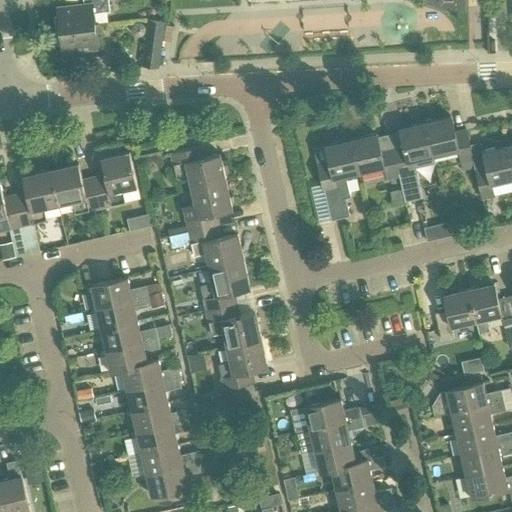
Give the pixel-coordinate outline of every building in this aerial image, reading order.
[(57,8),(60,29),(100,24),(95,24),(94,15),(110,13),(108,0),(81,0),(82,5),(57,8)] [(184,0),(184,5),(201,8),(202,0),(184,0)] [(161,48),(165,21),(149,19),(145,45),(161,48)] [(146,31),(145,25),(141,21),(135,22),(131,26),(132,32),(137,36),(142,35),(146,31)] [(100,24),(60,29),(62,51),(103,46),(100,24)] [(425,121),(433,155),(459,149),(464,171),(475,168),(466,131),(455,133),(450,115),(425,121)] [(403,143),(392,145),(399,176),(406,202),(422,199),(415,168),(435,163),(433,155),(425,121),(400,127),(403,143)] [(351,138),(359,172),(384,166),(387,178),(399,176),(392,145),(380,148),(377,132),(351,138)] [(359,172),(351,138),(326,144),(329,161),(318,164),(330,219),(349,215),(345,198),(351,197),(345,175),(359,172)] [(511,178),(511,162),(508,144),(483,150),(487,167),(475,170),(482,198),(494,195),(491,183),(511,178)] [(189,174),(192,188),(226,181),(220,153),(204,156),(201,145),(170,152),(173,163),(176,177),(189,174)] [(92,176),(99,208),(112,205),(112,204),(125,201),(122,189),(137,186),(129,151),(101,158),(104,174),(92,176)] [(50,170),(57,204),(72,200),(75,213),(89,209),(89,210),(99,208),(92,176),(82,179),(78,163),(50,170)] [(25,192),(14,194),(21,226),(47,220),(44,207),(57,204),(50,170),(22,176),(25,192)] [(0,181),(0,180),(0,230),(21,226),(14,194),(4,196),(0,181)] [(183,206),(188,231),(221,223),(218,212),(232,209),(226,181),(192,188),(195,203),(183,206)] [(131,215),(134,228),(150,225),(147,211),(131,215)] [(449,222),(435,226),(438,239),(451,235),(449,222)] [(221,223),(188,231),(189,232),(170,236),(172,247),(191,243),(194,256),(206,253),(209,267),(244,260),(237,232),(223,235),(221,223)] [(437,249),(460,243),(458,235),(435,240),(437,249)] [(12,241),(0,244),(4,259),(16,256),(12,241)] [(200,284),(206,309),(237,302),(235,291),(250,288),(244,260),(209,267),(213,281),(200,284)] [(97,307),(148,294),(146,285),(146,284),(130,288),(127,276),(92,284),(92,286),(86,287),(87,291),(93,290),(97,307)] [(146,285),(148,294),(161,291),(163,291),(161,282),(146,285)] [(504,329),(511,327),(511,305),(510,295),(498,298),(494,282),(469,288),(476,320),(479,333),(490,330),(487,317),(501,314),(504,329)] [(476,320),(469,288),(444,294),(447,309),(435,312),(441,341),(454,338),(451,325),(476,320)] [(161,291),(148,294),(150,305),(151,308),(165,305),(161,291)] [(98,311),(102,328),(137,319),(135,308),(150,305),(148,294),(97,307),(91,308),(92,312),(98,311)] [(240,314),(237,302),(206,309),(211,335),(224,332),(227,346),(261,338),(255,310),(240,314)] [(179,324),(190,321),(188,313),(178,315),(179,324)] [(137,319),(102,328),(96,329),(97,333),(103,332),(107,349),(157,336),(171,333),(169,325),(155,328),(155,327),(140,330),(137,319)] [(157,336),(107,349),(101,350),(102,354),(108,353),(112,371),(117,369),(122,368),(122,367),(147,361),(146,360),(144,350),(159,346),(157,336)] [(261,338),(227,346),(230,360),(218,363),(221,376),(220,376),(223,388),(254,381),(252,370),(268,367),(261,338)] [(122,368),(117,369),(118,374),(123,373),(127,389),(178,376),(177,366),(161,369),(158,358),(146,360),(147,361),(122,367),(122,368)] [(128,393),(132,409),(168,401),(165,390),(180,387),(178,376),(127,389),(122,390),(123,394),(128,393)] [(446,389),(452,411),(504,399),(502,389),(485,393),(482,380),(446,389)] [(81,400),(92,397),(94,396),(91,387),(77,391),(79,400),(81,400)] [(504,399),(511,397),(511,394),(510,387),(502,389),(504,399)] [(390,407),(403,404),(401,397),(389,401),(390,407)] [(310,428),(361,416),(359,406),(343,410),(340,398),(305,406),(310,428)] [(457,433),(493,424),(490,413),(506,409),(504,399),(452,411),(446,413),(447,417),(453,416),(457,433)] [(168,401),(132,409),(126,411),(127,415),(133,414),(137,431),(189,419),(186,408),(170,412),(168,401)] [(79,412),(81,422),(95,418),(93,409),(79,412)] [(363,426),(380,422),(378,412),(361,416),(363,426)] [(315,449),(350,441),(348,430),(363,426),(361,416),(310,428),(305,430),(306,434),(311,433),(315,449)] [(138,435),(141,452),(178,443),(175,432),(191,429),(189,419),(137,431),(131,432),(132,436),(138,435)] [(493,424),(457,433),(451,434),(452,438),(457,437),(462,454),(511,441),(511,430),(495,435),(493,424)] [(367,459),(365,449),(353,451),(350,441),(315,449),(310,450),(311,455),(316,454),(320,471),(326,470),(332,468),(332,467),(367,459)] [(500,455),(511,451),(511,441),(462,454),(466,475),(502,466),(500,455)] [(178,443),(141,452),(136,453),(137,457),(142,456),(146,473),(198,461),(195,450),(180,454),(178,443)] [(333,473),(336,489),(372,480),(369,469),(385,465),(382,455),(367,459),(332,467),(332,468),(326,470),(327,474),(333,473)] [(23,463),(26,478),(44,474),(41,459),(23,463)] [(0,479),(0,484),(6,511),(26,511),(29,511),(21,475),(20,475),(17,460),(6,462),(10,478),(0,479)] [(91,463),(94,477),(110,473),(107,460),(91,463)] [(198,461),(146,473),(141,474),(142,479),(147,477),(151,495),(187,486),(185,474),(200,471),(198,461)] [(511,486),(511,475),(505,477),(502,466),(466,475),(471,496),(510,487),(511,486)] [(372,480),(336,489),(331,490),(332,494),(337,493),(341,510),(392,497),(390,487),(374,491),(372,480)] [(297,490),(287,493),(288,500),(299,497),(297,490)] [(259,498),(262,509),(272,507),(281,505),(279,493),(259,498)] [(395,507),(392,497),(341,510),(331,511),(379,511),(395,507)]
